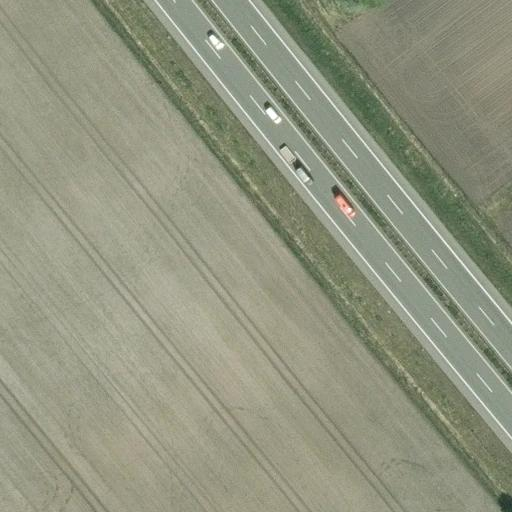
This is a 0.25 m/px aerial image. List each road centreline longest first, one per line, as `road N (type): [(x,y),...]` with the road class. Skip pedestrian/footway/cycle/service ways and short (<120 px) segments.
road 1 (motorway): [(174,0),(511,420)]
road 2 (motorway): [(511,344),(234,0)]
